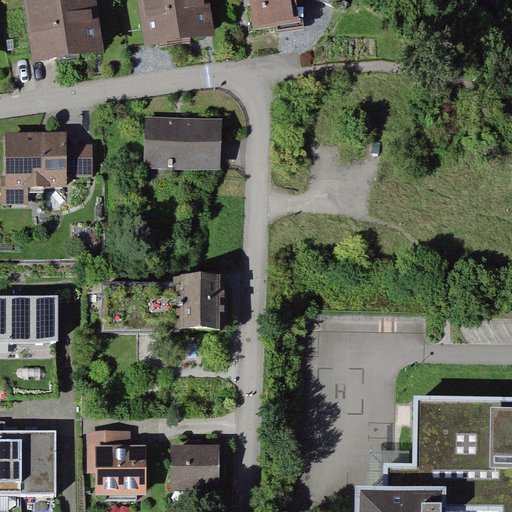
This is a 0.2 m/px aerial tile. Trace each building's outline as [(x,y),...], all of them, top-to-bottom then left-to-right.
[(92,0),(50,0),(16,5),(28,82),(103,70),(92,0)] [(201,0),(125,0),(140,71),(213,56),(201,0)] [(302,31),(295,0),(242,0),(252,42),(302,31)] [(316,0),(316,1),(341,12),(346,0),(316,0)] [(224,127),(150,124),(147,177),(222,180),(224,127)] [(71,140),(2,140),(2,201),(71,201),(71,140)] [(216,283),(102,285),(102,333),(217,331),(216,283)] [(57,299),(0,299),(0,363),(58,363),(57,299)] [(511,511),(511,399),(410,398),(409,471),(381,470),(381,494),(350,494),(350,511),(511,511)] [(60,437),(0,436),(0,500),(59,501),(60,437)] [(145,440),(92,443),(95,503),(148,500),(145,440)] [(207,440),(163,445),(168,496),(212,491),(207,440)]
